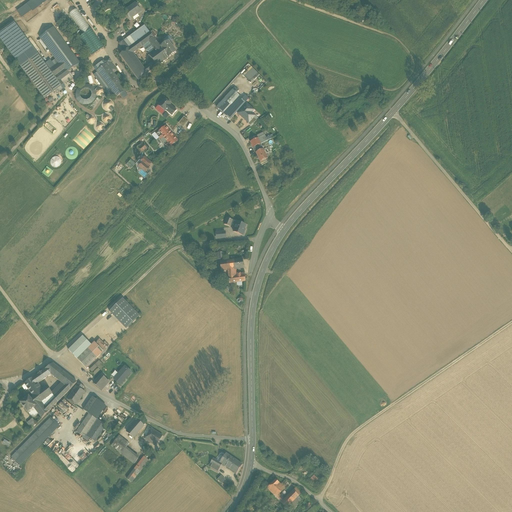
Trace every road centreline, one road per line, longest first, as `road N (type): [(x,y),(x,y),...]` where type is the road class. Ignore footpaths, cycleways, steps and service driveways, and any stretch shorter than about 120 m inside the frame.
road 1 (unclassified): [(251,0),(171,75),(170,85),(239,141),(275,206)]
road 2 (unclassified): [(259,239),(178,245),(52,357)]
road 3 (tertiary): [(290,220),(252,304),(252,439)]
road 4 (residential): [(252,439),(169,430),(115,404),(52,357)]
road 5 (unclassified): [(392,111),(511,251)]
road 6 (tertiary): [(392,111),(290,220)]
road 7 (tertiary): [(483,0),(392,111)]
road 8 (track): [(0,169),(81,77)]
